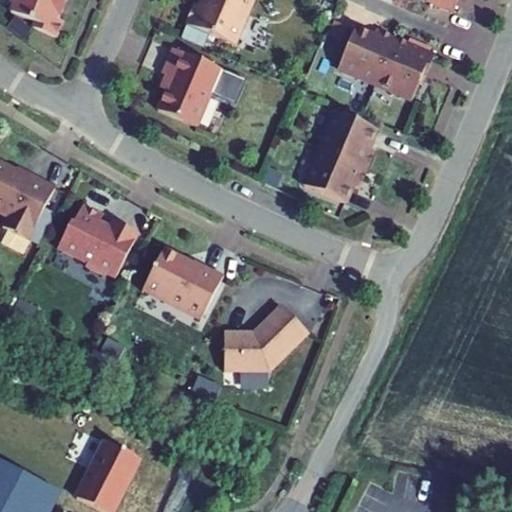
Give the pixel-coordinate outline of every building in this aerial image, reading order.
[(11,0),(12,0),(14,5),(11,12),(35,23),(33,28),(56,38),(63,21),(59,20),(67,0),(11,0)] [(202,0),(199,7),(194,5),(185,25),(235,46),(254,0),(202,0)] [(457,5),(455,0),(421,0),(453,13),(457,5)] [(375,85),(395,38),(376,30),(373,37),(355,29),(338,70),(375,85)] [(395,38),(375,85),(413,101),(424,74),(427,75),(435,55),(395,38)] [(221,70),(174,50),(163,75),(172,79),(158,111),(197,127),(221,70)] [(218,94),(241,104),(252,80),(228,70),(218,94)] [(320,150),(368,171),(375,152),(369,149),(376,131),(335,114),(320,150)] [(360,189),(368,171),(320,150),(304,187),(345,204),(353,186),(360,189)] [(0,214),(8,218),(3,228),(28,241),(56,188),(28,174),(27,176),(0,162),(0,214)] [(99,223),(103,216),(83,206),(73,226),(71,225),(58,249),(88,264),(86,267),(106,276),(107,274),(116,278),(139,235),(114,222),(110,228),(99,223)] [(202,320),(224,277),(195,262),(191,269),(183,265),(185,260),(165,249),(144,290),(202,320)] [(228,372),(272,369),(308,334),(280,306),(260,326),(261,328),(256,333),(254,332),(225,334),(228,372)] [(75,497),(105,511),(114,511),(138,464),(101,446),(75,497)] [(0,511),(51,511),(59,498),(0,467),(0,511)]
